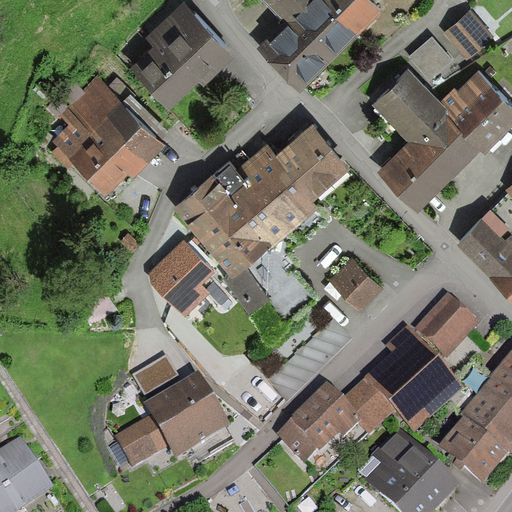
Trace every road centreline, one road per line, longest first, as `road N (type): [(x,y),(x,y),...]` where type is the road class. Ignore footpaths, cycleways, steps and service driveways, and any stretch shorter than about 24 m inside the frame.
road 1 (residential): [(448,253),(229,472),(165,511)]
road 2 (residential): [(285,93),(158,214),(139,290),(154,345)]
road 3 (residential): [(448,253),(285,93)]
road 4 (unknown): [(448,253),(464,210),(511,151)]
road 5 (residential): [(285,93),(208,0)]
